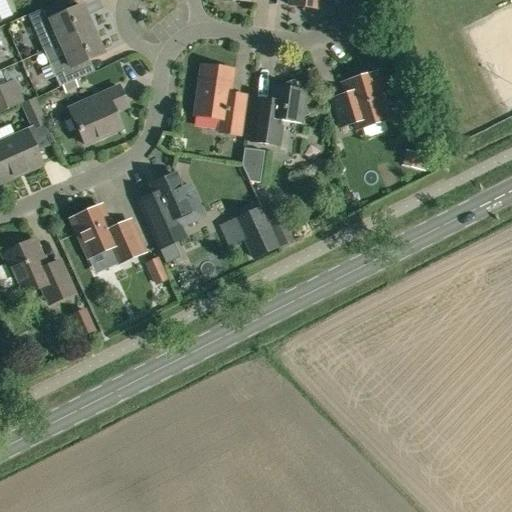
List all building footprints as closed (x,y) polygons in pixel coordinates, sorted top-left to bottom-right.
[(290,0),(289,5),(319,9),(319,0),(290,0)] [(59,44),(92,29),(82,6),(59,16),(54,4),(27,15),(37,38),(54,31),(59,44)] [(92,30),(59,44),(65,57),(49,64),(59,87),(85,75),(80,63),(103,53),(92,29),(92,30)] [(369,50),(380,53),(383,38),(372,36),(369,50)] [(241,135),(246,97),(230,95),(233,71),(202,67),(195,115),(221,119),(219,132),(241,135)] [(357,130),(362,128),(392,118),(377,73),(343,84),(346,95),(332,100),(341,127),(355,123),(357,130)] [(294,80),(284,85),(284,89),(273,87),(270,106),(257,104),(252,142),(279,146),(283,121),(301,124),(303,118),(309,115),(304,103),(306,92),(300,91),(294,80)] [(0,113),(20,105),(10,82),(0,86),(0,113)] [(73,116),(73,117),(86,145),(122,129),(112,107),(125,101),(119,86),(85,101),(88,109),(73,116)] [(20,105),(30,128),(24,131),(25,133),(0,144),(0,182),(41,165),(35,152),(54,143),(35,98),(20,105)] [(249,181),(260,183),(264,151),(244,149),(242,165),(249,181)] [(407,151),(403,166),(422,171),(423,169),(427,170),(429,160),(425,159),(426,156),(407,151)] [(180,228),(205,217),(190,184),(182,187),(175,173),(151,183),(162,207),(150,213),(162,239),(181,230),(180,228)] [(260,206),(280,248),(287,244),(267,203),(260,206)] [(118,264),(144,252),(130,221),(111,230),(101,206),(71,219),(88,258),(111,248),(118,264)] [(252,260),(280,248),(260,206),(233,219),(252,260)] [(0,286),(5,288),(16,284),(20,294),(40,286),(48,304),(73,293),(60,262),(46,267),(34,240),(3,254),(7,263),(0,265),(0,286)] [(181,259),(175,246),(163,251),(162,251),(168,265),(181,259)] [(155,286),(169,280),(164,269),(150,275),(155,286)] [(94,331),(84,309),(69,316),(79,338),(94,331)]
